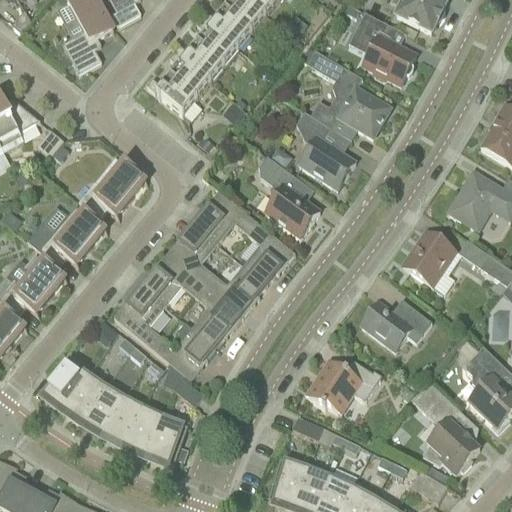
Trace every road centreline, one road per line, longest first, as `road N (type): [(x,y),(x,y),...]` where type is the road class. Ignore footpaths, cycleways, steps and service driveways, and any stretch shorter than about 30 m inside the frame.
road 1 (residential): [(208,481),(219,477),(285,356),(418,177),(511,2)]
road 2 (residential): [(487,0),(414,136),(236,390),(202,466),(208,481)]
road 3 (residential): [(0,422),(171,195),(168,177),(91,116)]
road 4 (residential): [(0,425),(40,458),(140,511)]
road 5 (residential): [(91,116),(185,0)]
